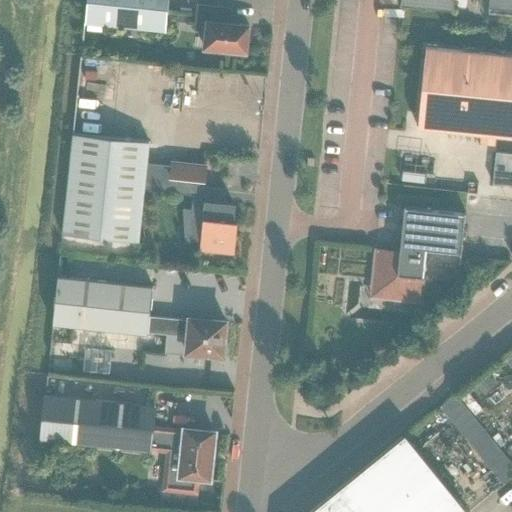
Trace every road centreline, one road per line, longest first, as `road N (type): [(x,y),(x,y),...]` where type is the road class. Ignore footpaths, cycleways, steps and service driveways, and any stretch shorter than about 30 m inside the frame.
road 1 (unclassified): [(257,464),(303,0)]
road 2 (unclassified): [(257,464),(318,462),(359,439),(511,313)]
